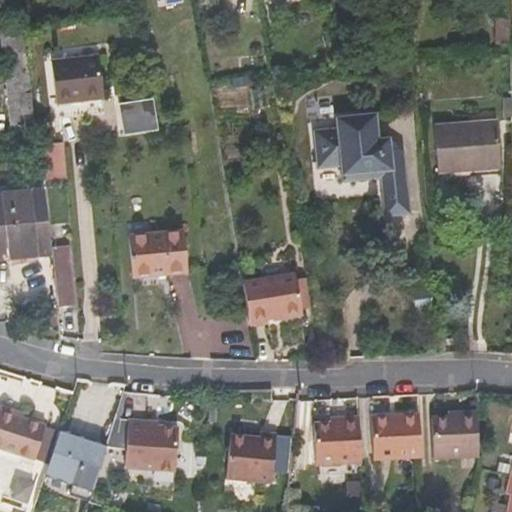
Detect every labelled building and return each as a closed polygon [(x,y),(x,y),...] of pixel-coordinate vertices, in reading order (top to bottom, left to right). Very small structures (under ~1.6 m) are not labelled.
[(33,122),(23,32),(0,34),(11,125),(33,122)] [(103,98),(98,56),(50,62),(56,104),(102,98),(103,98)] [(102,98),(56,104),(58,116),(103,110),(102,98)] [(151,102),(126,106),(129,132),(155,127),(151,102)] [(335,121),(337,131),(313,134),(318,172),(341,169),(343,185),(381,180),(386,218),(411,215),(402,152),(390,153),(388,141),(377,142),(374,117),(335,121)] [(434,126),(437,173),(464,171),(463,165),(500,163),(497,121),(434,126)] [(39,146),(43,179),(67,177),(64,143),(39,146)] [(464,171),(501,169),(500,163),(463,165),(464,171)] [(41,190),(0,194),(0,256),(17,254),(17,252),(48,248),(41,190)] [(183,232),(129,237),(133,276),(187,271),(183,232)] [(73,306),(68,247),(54,248),(60,307),(73,306)] [(0,260),(49,256),(48,248),(17,252),(17,254),(0,256),(0,260)] [(301,311),(295,273),(272,277),(278,315),(301,311)] [(278,315),(272,277),(243,282),(247,306),(249,320),(250,325),(266,322),(265,317),(278,315)] [(21,419),(11,416),(13,412),(0,407),(0,448),(33,460),(43,427),(21,419)] [(460,415),(434,417),(435,457),(479,456),(478,410),(461,411),(460,415)] [(415,461),(415,417),(369,418),(370,462),(415,461)] [(339,418),(339,421),(312,422),(313,466),(357,466),(356,418),(339,418)] [(149,427),(149,423),(132,421),(125,469),(174,476),(181,432),(149,427)] [(259,429),(231,426),(227,470),(272,474),(276,425),(260,424),(259,429)] [(75,475),(72,484),(91,491),(104,450),(56,435),(46,465),(75,475)] [(0,494),(26,506),(37,479),(0,463),(0,494)] [(509,511),(510,506),(494,502),(492,510),(494,510),(493,511),(509,511)]
